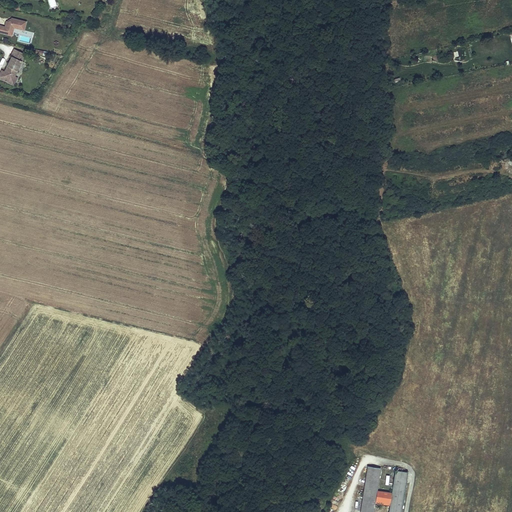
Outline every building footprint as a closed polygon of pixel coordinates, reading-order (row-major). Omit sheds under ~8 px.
[(24,30),(27,22),(12,18),(11,21),(9,22),(7,21),(5,27),(0,25),(0,32),(12,36),(14,28),(24,30)] [(0,78),(6,82),(10,74),(14,77),(25,55),(14,50),(11,56),(12,57),(5,72),(2,70),(0,74),(0,78)] [(17,78),(10,74),(6,82),(14,86),(17,78)] [(417,181),(401,184),(403,190),(418,187),(417,181)] [(380,468),(368,467),(360,511),(373,511),(375,503),(390,506),(389,511),(401,511),(408,473),(395,470),(391,493),(377,491),(380,468)]
